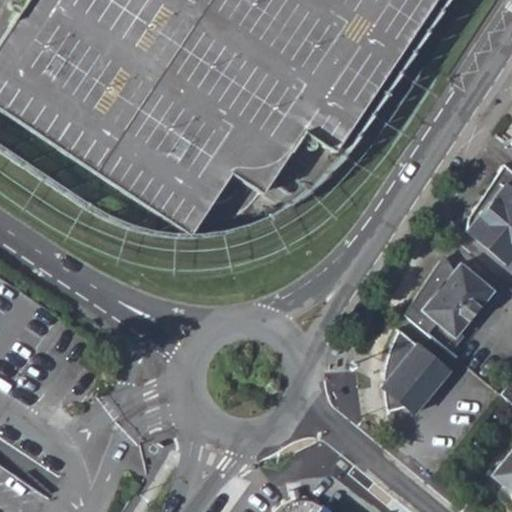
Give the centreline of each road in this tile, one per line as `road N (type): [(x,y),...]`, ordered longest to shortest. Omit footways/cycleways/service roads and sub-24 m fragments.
road 1 (tertiary): [(289,338),(363,253),(511,29)]
road 2 (residential): [(188,349),(0,221)]
road 3 (residential): [(432,511),(302,410)]
